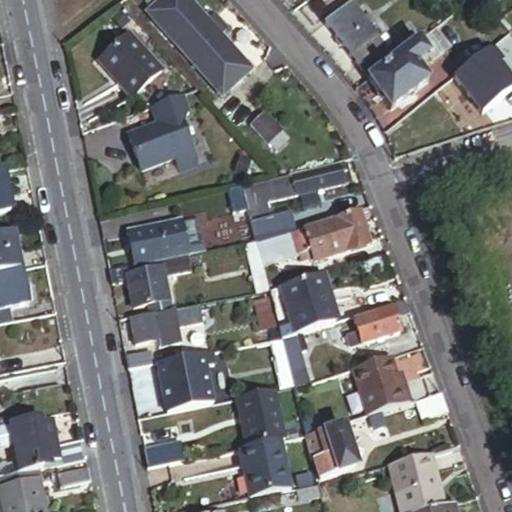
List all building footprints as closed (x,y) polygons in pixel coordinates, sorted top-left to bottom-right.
[(163,0),(147,15),(222,96),(249,71),(217,36),(224,30),(211,16),(205,22),(184,0),(163,0)] [(359,67),(383,49),(369,31),(362,21),(353,9),(329,27),(359,67)] [(362,21),(369,31),(376,25),(369,16),(362,21)] [(445,56),(469,37),(454,18),(430,36),(445,56)] [(428,84),(420,74),(445,56),(430,36),(405,55),(368,82),(391,112),(428,84)] [(158,75),(125,38),(94,66),(127,103),(158,75)] [(361,73),(368,82),(405,55),(398,45),(361,73)] [(175,175),(194,168),(177,121),(186,118),(180,100),(148,111),(154,128),(125,138),(138,174),(171,162),(175,175)] [(252,128),(270,148),(286,134),(268,114),(252,128)] [(265,219),(262,209),(341,191),(340,186),(347,184),(343,170),(291,182),(290,179),(239,191),(247,223),(265,219)] [(331,220),(355,212),(368,209),(363,196),(327,207),(331,220)] [(324,222),(331,220),(327,207),(320,209),(324,222)] [(309,264),(366,247),(355,212),(331,220),(324,222),(298,230),(299,233),(287,237),(292,251),(293,255),(305,252),(309,264)] [(120,264),(153,258),(148,234),(150,234),(148,223),(113,230),(120,264)] [(0,274),(17,271),(10,233),(0,235),(0,274)] [(267,259),(292,251),(287,237),(263,244),(267,259)] [(249,274),(260,271),(252,243),(241,246),(249,274)] [(261,261),(267,259),(263,244),(256,246),(261,261)] [(166,313),(159,279),(187,273),(185,259),(104,274),(107,288),(124,285),(129,310),(146,306),(147,316),(166,313)] [(7,311),(25,307),(17,271),(0,274),(0,325),(10,324),(7,311)] [(253,296),(265,294),(260,271),(249,274),(253,296)] [(331,325),(316,278),(279,290),(294,337),(331,325)] [(397,317),(407,314),(403,302),(394,305),(397,317)] [(256,334),(271,330),(264,303),(249,307),(256,334)] [(174,330),(173,324),(197,319),(195,309),(128,322),(132,346),(153,342),(154,349),(176,345),(174,330)] [(345,339),(348,349),(351,349),(399,335),(392,311),(354,322),(357,334),(345,339)] [(197,319),(173,324),(174,330),(198,326),(197,319)] [(293,337),(277,342),(282,362),(289,389),(304,385),(293,337)] [(272,364),(282,362),(277,342),(266,344),(272,364)] [(183,360),(192,358),(190,349),(182,351),(183,360)] [(200,368),(214,365),(212,354),(198,357),(200,368)] [(123,371),(147,367),(145,356),(122,360),(123,371)] [(205,394),(200,368),(198,357),(192,358),(183,360),(179,361),(179,365),(155,369),(158,385),(156,385),(158,397),(165,396),(166,402),(205,394)] [(347,372),(362,421),(406,408),(400,388),(395,390),(386,360),(347,372)] [(417,404),(421,420),(444,415),(440,399),(417,404)] [(6,433),(28,428),(26,422),(5,427),(4,427),(6,433)] [(36,467),(55,463),(52,447),(47,424),(28,428),(6,433),(14,475),(32,472),(37,471),(36,467)] [(317,482),(351,469),(335,429),(316,434),(327,465),(312,470),(317,482)] [(312,470),(327,465),(316,434),(301,438),(312,470)] [(37,471),(80,462),(76,442),(52,447),(55,463),(36,467),(37,471)] [(249,499),(291,491),(282,443),(240,451),(249,499)] [(144,470),(174,464),(171,450),(141,456),(144,470)] [(418,511),(440,507),(428,457),(382,468),(393,511),(418,511)] [(54,488),(84,483),(82,470),(52,476),(54,488)] [(14,475),(0,477),(0,511),(39,511),(32,472),(14,475)] [(296,502),(315,498),(313,487),(294,491),(296,502)] [(323,511),(338,511),(340,511),(336,496),(334,491),(323,494),(325,500),(321,502),(323,511)] [(340,511),(346,510),(342,495),(336,496),(340,511)]
